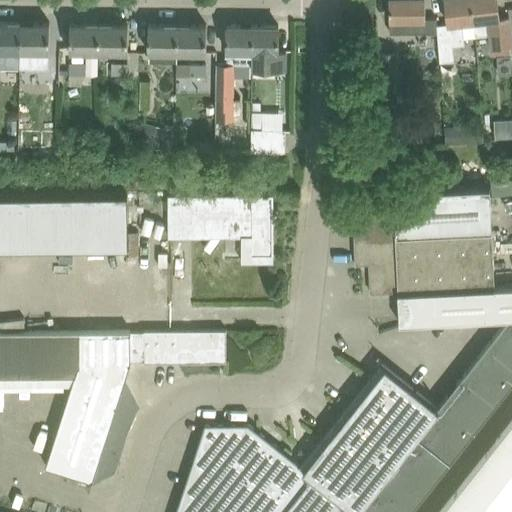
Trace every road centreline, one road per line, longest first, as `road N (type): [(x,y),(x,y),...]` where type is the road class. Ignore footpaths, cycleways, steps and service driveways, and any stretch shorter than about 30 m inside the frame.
road 1 (residential): [(125,511),(161,415),(202,395),(268,395),(297,375),(327,136),(328,6)]
road 2 (residential): [(328,6),(0,4)]
road 3 (unknown): [(188,305),(0,268)]
road 4 (unknown): [(308,317),(188,305)]
